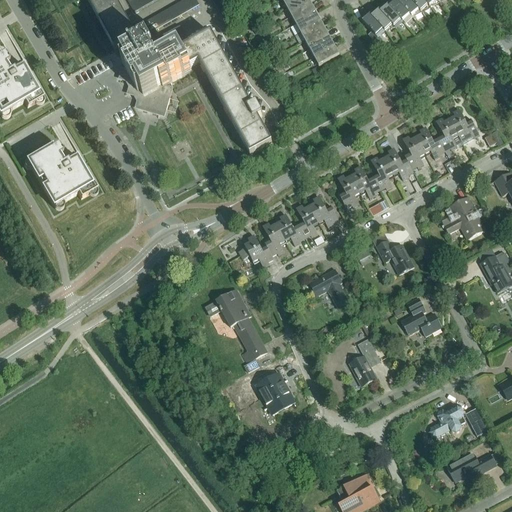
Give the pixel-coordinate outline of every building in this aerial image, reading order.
[(251,108),(211,34),(190,46),(179,27),(141,48),(114,0),(86,0),(115,51),(125,45),(130,54),(122,59),(128,70),(123,73),(121,79),(127,81),(131,88),(129,94),(140,97),(137,108),(163,116),(170,90),(163,88),(162,86),(168,83),(169,85),(201,68),(249,157),(271,145),(258,120),(262,117),(256,106),(251,108)] [(135,14),(141,10),(135,0),(129,4),(135,14)] [(135,0),(141,10),(147,6),(143,0),(135,0)] [(186,14),(193,10),(187,0),(181,4),(186,14)] [(193,10),(200,6),(196,0),(187,0),(193,10)] [(215,0),(213,2),(216,8),(226,3),(224,0),(215,0)] [(281,0),(286,9),(302,0),(281,0)] [(302,0),(286,9),(291,17),(311,6),(307,0),(302,0)] [(397,0),(396,2),(397,3),(411,17),(413,19),(420,13),(407,0),(403,0),(402,1),(400,0),(397,0)] [(429,8),(421,0),(407,0),(420,13),(421,14),(429,8)] [(421,0),(429,8),(430,9),(438,3),(435,0),(421,0)] [(220,15),(230,10),(226,3),(216,8),(220,15)] [(411,17),(397,3),(393,6),(390,3),(387,7),(388,8),(402,23),(403,24),(411,17)] [(186,14),(181,4),(174,8),(180,17),(186,14)] [(291,17),(296,26),(316,15),(311,6),(291,17)] [(173,21),(180,17),(174,8),(167,11),(173,21)] [(378,11),(379,12),(393,27),(394,29),(402,23),(388,8),(384,11),(382,8),(378,11)] [(220,15),(223,21),(233,16),(230,10),(220,15)] [(173,21),(167,11),(161,15),(166,25),(173,21)] [(393,27),(379,12),(375,16),(373,13),(369,16),(370,17),(384,32),(385,34),(393,27)] [(160,29),(166,25),(161,15),(154,19),(160,29)] [(296,26),(300,34),(321,23),(316,15),(296,26)] [(377,39),(384,32),(370,17),(367,20),(364,18),(360,21),(377,39)] [(160,29),(154,19),(148,22),(153,32),(160,29)] [(147,36),(153,32),(148,22),(141,26),(147,36)] [(300,34),(305,43),(325,31),(321,23),(300,34)] [(305,43),(309,51),(330,40),(325,31),(305,43)] [(309,51),(314,59),(334,48),(330,40),(309,51)] [(339,57),(334,48),(314,59),(319,68),(339,57)] [(24,105),(27,110),(43,100),(30,78),(23,66),(13,72),(3,56),(0,57),(0,117),(1,118),(24,105)] [(459,141),(464,149),(481,139),(469,118),(463,121),(458,112),(447,118),(449,122),(459,141)] [(452,155),(464,149),(459,141),(449,122),(444,125),(442,121),(436,124),(442,136),(437,139),(445,154),(450,151),(452,155)] [(425,130),(419,133),(421,137),(416,140),(426,159),(431,156),(435,162),(441,159),(439,157),(445,154),(437,139),(431,142),(425,130)] [(496,133),(491,136),(496,145),(502,142),(496,133)] [(403,157),(405,160),(411,172),(417,169),(418,171),(424,168),(420,161),(426,159),(416,140),(410,143),(408,139),(402,142),(409,155),(403,157)] [(77,196),(80,201),(96,192),(83,168),(76,157),(66,163),(57,147),(52,150),(51,148),(26,162),(54,209),(77,196)] [(393,151),(387,155),(389,159),(384,161),(394,180),(399,177),(402,183),(409,180),(408,178),(413,175),(411,172),(405,160),(400,163),(393,151)] [(377,175),(371,178),(377,189),(383,186),(386,192),(392,189),(389,183),(394,180),(384,161),(379,164),(376,160),(371,163),(377,175)] [(360,169),(354,172),(356,176),(350,179),(361,198),(366,195),(369,201),(375,198),(372,192),(377,189),(371,178),(366,181),(360,169)] [(511,183),(511,185),(507,177),(495,183),(503,199),(508,196),(511,203),(511,183)] [(355,201),(361,198),(350,179),(345,182),(343,178),(337,181),(343,193),(338,196),(346,211),(351,208),(352,210),(359,207),(355,201)] [(319,228),(325,225),(328,231),(334,228),(333,226),(339,223),(330,208),(325,211),(318,199),(313,202),(315,206),(309,209),(319,228)] [(449,209),(452,215),(439,221),(447,236),(460,229),(467,243),(484,233),(466,200),(449,209)] [(305,241),(310,239),(311,241),(317,237),(314,231),(319,228),(309,209),(303,212),(301,208),(295,212),(302,224),(297,226),(305,241)] [(286,246),(291,243),(295,249),(301,246),(300,244),(305,241),(297,226),(291,229),(285,217),(279,220),(281,224),(276,227),(286,246)] [(265,248),(272,259),(277,257),(278,258),(284,255),(281,249),(286,246),(276,227),(270,230),(268,226),(262,230),(269,242),(263,245),(265,248)] [(497,236),(490,240),(493,247),(501,243),(497,236)] [(245,251),(238,255),(242,261),(249,257),(254,267),(259,264),(263,270),(269,267),(268,265),(273,262),(272,259),(265,248),(260,251),(253,239),(247,242),(249,245),(244,248),(245,251)] [(393,251),(388,242),(376,249),(384,265),(390,261),(399,277),(414,269),(402,246),(393,251)] [(367,251),(357,257),(360,262),(370,256),(367,251)] [(500,268),(494,258),(479,266),(489,284),(490,283),(496,295),(511,287),(511,284),(502,267),(500,268)] [(335,271),(308,286),(315,299),(327,292),(337,311),(348,305),(338,286),(342,284),(335,271)] [(236,292),(206,309),(211,319),(221,313),(230,329),(233,328),(248,354),(242,357),(246,365),(266,355),(247,320),(250,318),(236,292)] [(419,317),(423,315),(425,314),(418,300),(406,307),(412,317),(400,324),(408,338),(420,331),(424,339),(441,330),(433,316),(422,322),(419,317)] [(400,309),(394,313),(397,318),(403,315),(400,309)] [(357,346),(363,357),(348,365),(360,389),(377,380),(371,368),(380,363),(368,340),(357,346)] [(256,362),(244,368),(248,375),(260,368),(256,362)] [(271,371),(277,368),(275,363),(268,366),(271,371)] [(276,413),(293,404),(277,375),(256,387),(268,410),(272,408),(276,413)] [(226,391),(230,398),(238,393),(234,386),(226,391)] [(430,428),(429,435),(431,439),(438,441),(450,434),(451,435),(456,436),(460,434),(461,429),(458,423),(463,420),(465,415),(462,410),(456,408),(447,414),(446,413),(442,411),(438,414),(437,418),(439,423),(430,428)] [(469,430),(475,441),(486,435),(480,423),(473,426),(474,427),(469,430)] [(496,468),(489,457),(478,463),(474,456),(447,471),(455,485),(469,477),(472,481),(496,468)] [(367,506),(378,500),(366,477),(337,493),(344,505),(338,508),(340,511),(364,511),(369,510),(367,506)]
